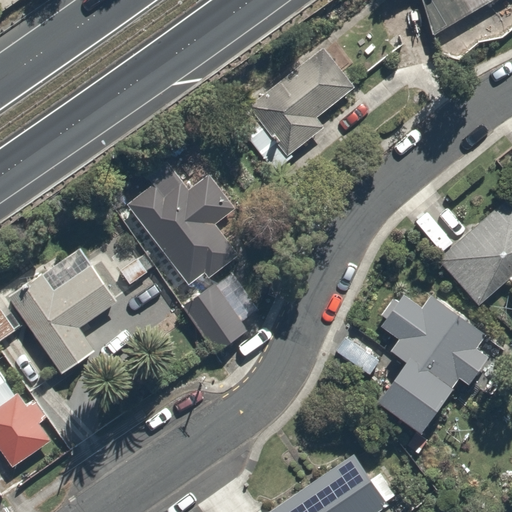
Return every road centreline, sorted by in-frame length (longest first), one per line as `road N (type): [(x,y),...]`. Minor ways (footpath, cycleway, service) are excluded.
road 1 (residential): [(94,511),(273,390),(346,240),(435,137),(511,86)]
road 2 (trunk): [(250,0),(0,174)]
road 3 (trunk): [(0,81),(117,0)]
